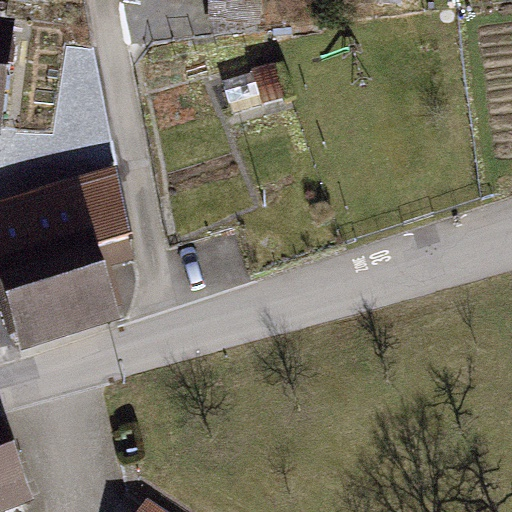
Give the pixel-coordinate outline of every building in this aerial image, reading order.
[(173,41),(254,32),(254,17),(259,17),(259,0),(187,0),(188,5),(212,5),(211,24),(172,28),(173,41)] [(0,261),(5,279),(52,264),(87,254),(86,251),(128,238),(113,177),(69,189),(71,194),(0,215),(0,261)] [(87,254),(52,264),(71,328),(107,316),(87,254)] [(52,264),(5,279),(25,342),(71,328),(52,264)] [(0,449),(0,511),(22,503),(0,449)]
